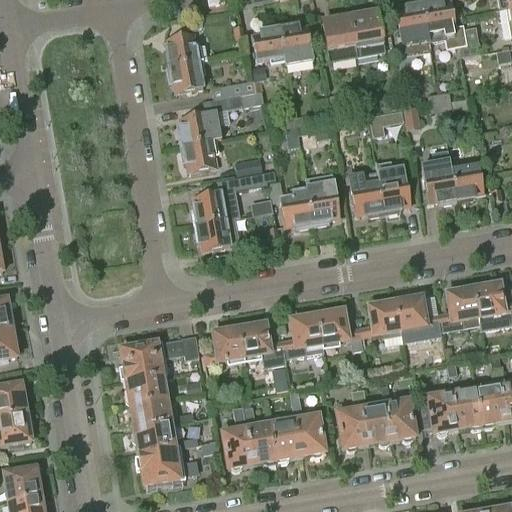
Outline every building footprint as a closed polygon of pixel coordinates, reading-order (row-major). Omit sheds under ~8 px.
[(506,14),(511,12),(511,0),(496,0),(499,15),(506,14)] [(440,6),(423,9),(428,38),(427,38),(429,48),(443,45),(445,54),(457,52),(466,51),(466,49),(462,30),(454,31),(450,7),(440,8),(440,6)] [(399,43),(427,38),(428,38),(423,9),(404,12),(404,14),(394,16),(399,43)] [(383,58),(376,16),(349,21),(355,54),(356,63),(383,58)] [(329,67),(356,63),(355,54),(349,21),(322,26),(329,67)] [(278,34),(283,63),(284,71),(312,66),(306,31),(297,32),(297,30),(278,34)] [(241,31),(233,32),(235,44),(243,43),(241,31)] [(255,67),(283,63),(278,34),(260,37),(260,39),(251,41),(255,67)] [(168,72),(197,67),(207,65),(204,50),(195,52),(192,39),(166,43),(167,53),(165,53),(168,72)] [(457,52),(459,62),(469,60),(479,59),(479,60),(504,55),(503,42),(466,49),(466,51),(457,52)] [(508,55),(496,57),(498,69),(510,67),(508,55)] [(202,94),(197,67),(168,72),(171,90),(173,90),(175,99),(195,96),(202,94)] [(261,72),(248,74),(250,86),(263,84),(261,72)] [(260,96),(261,96),(260,85),(224,91),(225,102),(240,100),(240,99),(260,96)] [(262,109),(261,96),(260,96),(240,99),(240,100),(242,112),(262,109)] [(449,96),(437,98),(439,108),(450,106),(449,96)] [(342,98),(328,100),(330,120),(345,118),(342,98)] [(428,109),(439,108),(437,98),(426,100),(428,109)] [(400,101),(402,113),(414,111),(412,99),(400,101)] [(312,105),(316,128),(330,126),(326,102),(312,105)] [(450,106),(439,108),(441,117),(452,115),(450,106)] [(365,110),(366,120),(377,118),(376,108),(365,110)] [(441,117),(439,108),(428,109),(429,119),(441,117)] [(355,122),(366,120),(365,110),(353,112),(355,122)] [(415,113),(402,114),(405,135),(418,133),(415,113)] [(182,151),(211,146),(219,145),(216,130),(228,128),(225,115),(199,119),(180,122),(181,131),(178,132),(182,151)] [(378,127),(377,118),(366,120),(368,129),(378,127)] [(368,129),(366,120),(355,122),(356,131),(368,129)] [(294,122),(296,132),(297,141),(307,139),(304,121),(294,122)] [(282,124),(283,133),(283,134),(296,132),(294,122),(282,124)] [(312,131),(315,145),(331,142),(328,128),(312,131)] [(470,131),(472,143),(485,141),(483,128),(470,131)] [(297,141),(296,132),(283,134),(285,142),(287,153),(299,151),(297,141)] [(487,153),(485,141),(472,143),(475,155),(487,153)] [(215,174),(211,146),(182,151),(185,169),(187,169),(189,178),(215,174)] [(422,180),(427,208),(436,206),(436,208),(440,207),(440,209),(456,206),(451,175),(448,157),(434,160),(435,167),(420,169),(422,180)] [(236,181),(261,177),(259,163),(234,168),(236,181)] [(293,233),(312,230),(307,200),(306,194),(290,196),(291,202),(285,203),(281,184),(280,184),(279,180),(277,181),(273,164),(262,166),(264,177),(266,177),(268,190),(272,211),(279,210),(283,232),(292,231),(293,233)] [(377,185),(383,218),(398,216),(398,214),(402,214),(401,212),(410,210),(404,173),(392,175),(391,167),(376,169),(376,167),(375,167),(377,178),(376,178),(377,185)] [(456,206),(471,203),(471,202),(475,201),(475,199),(483,198),(478,170),(451,175),(456,206)] [(195,230),(224,225),(233,224),(238,223),(233,196),(268,190),(266,177),(264,177),(225,184),(227,196),(193,201),(195,211),(192,211),(195,230)] [(367,221),(383,218),(377,185),(364,187),(362,179),(347,182),(354,220),(363,219),(363,221),(367,220),(367,221)] [(306,194),(307,200),(312,230),(330,227),(330,224),(339,222),(333,187),(305,192),(306,194)] [(499,194),(490,195),(492,208),(501,206),(499,194)] [(233,224),(224,225),(195,230),(198,248),(201,248),(202,257),(229,253),(227,239),(235,238),(233,224)] [(277,244),(275,232),(267,233),(269,246),(277,244)] [(264,259),(262,246),(248,248),(250,261),(264,259)] [(511,306),(502,308),(498,289),(473,294),(478,323),(495,320),(497,334),(511,331),(511,306)] [(478,323),(473,294),(446,298),(449,318),(451,328),(478,323)] [(394,307),(400,337),(426,332),(424,322),(421,302),(394,307)] [(0,334),(15,332),(13,323),(9,322),(5,304),(0,304),(0,334)] [(373,341),(400,337),(394,307),(368,311),(371,331),(358,333),(360,343),(373,341)] [(342,316),(317,320),(322,350),(350,345),(352,358),(362,356),(360,343),(358,333),(346,336),(342,316)] [(449,318),(437,320),(439,330),(451,328),(449,318)] [(282,356),(322,350),(317,320),(290,325),(293,344),(281,347),(282,356)] [(426,332),(439,330),(437,320),(424,322),(426,332)] [(264,329),(238,334),(242,354),(243,363),(272,358),(274,371),(284,370),(282,356),(281,347),(267,349),(264,329)] [(16,343),(15,332),(0,334),(0,364),(16,362),(13,345),(16,343)] [(242,354),(238,334),(212,338),(215,358),(202,360),(204,369),(243,363),(242,354)] [(124,384),(125,387),(161,381),(167,380),(164,363),(183,360),(184,366),(198,363),(194,341),(180,343),(180,345),(161,348),(161,347),(120,354),(122,372),(119,372),(121,384),(124,384)] [(454,369),(446,370),(448,383),(457,382),(454,369)] [(502,371),(495,372),(497,383),(504,382),(502,371)] [(491,384),(497,383),(495,372),(489,373),(491,384)] [(165,405),(161,381),(125,387),(126,397),(123,401),(124,406),(128,408),(129,411),(165,405)] [(185,390),(187,402),(201,399),(199,387),(185,390)] [(511,387),(499,390),(506,427),(511,426),(511,387)] [(0,392),(0,422),(29,417),(27,407),(23,405),(20,389),(0,392)] [(494,429),(506,427),(499,390),(474,394),(482,434),(491,433),(494,429)] [(363,393),(356,394),(358,406),(365,404),(363,393)] [(358,406),(356,394),(350,396),(351,407),(358,406)] [(472,436),(482,434),(474,394),(451,398),(457,435),(468,434),(472,436)] [(291,413),(293,425),(300,463),(310,461),(314,463),(318,462),(320,459),(324,458),(318,421),(302,423),(298,397),(289,398),(291,413)] [(457,435),(451,398),(426,402),(432,439),(435,439),(439,441),(444,440),(446,437),(457,435)] [(170,428),(165,405),(129,411),(129,412),(126,416),(127,421),(131,424),(133,435),(170,428)] [(384,409),(391,447),(396,446),(401,448),(406,447),(408,444),(415,443),(408,405),(384,409)] [(384,448),(391,447),(384,409),(360,413),(367,451),(372,450),(376,452),(382,451),(384,448)] [(241,413),(251,471),(263,469),(267,471),(276,470),(268,429),(254,432),(251,412),(241,413)] [(241,472),(251,471),(241,413),(232,415),(235,435),(220,437),(227,475),(231,474),(234,477),(239,476),(241,472)] [(287,465),(300,463),(293,425),(291,413),(283,415),(284,427),(268,429),(276,470),(285,468),(287,465)] [(367,451),(360,413),(335,418),(341,456),(348,454),(351,457),(358,456),(360,452),(367,451)] [(191,416),(177,419),(178,427),(193,425),(191,416)] [(31,427),(29,417),(0,422),(0,451),(30,447),(27,429),(31,427)] [(174,453),(174,452),(170,428),(133,435),(133,437),(130,440),(131,447),(135,449),(137,460),(174,453)] [(196,441),(182,443),(183,451),(197,449),(196,441)] [(216,446),(201,448),(202,460),(218,457),(216,446)] [(178,451),(174,452),(174,453),(137,460),(138,463),(134,463),(136,475),(140,474),(143,492),(184,485),(183,480),(196,478),(194,467),(182,470),(178,451)] [(2,478),(7,508),(43,501),(41,492),(38,490),(35,473),(2,478)] [(43,511),(45,511),(43,501),(7,508),(8,511),(43,511)]
